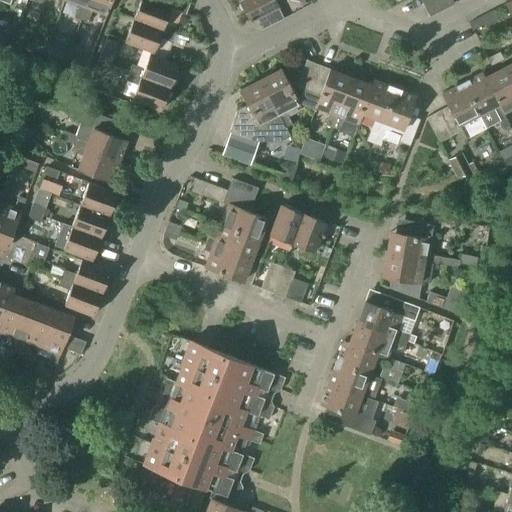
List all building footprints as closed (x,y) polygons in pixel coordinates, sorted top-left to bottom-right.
[(81,20),(88,0),(65,0),(65,1),(78,6),(74,18),(81,20)] [(88,0),(81,20),(87,23),(92,11),(106,17),(112,0),(88,0)] [(173,35),(176,27),(165,23),(170,9),(173,0),(140,0),(133,20),(173,35)] [(239,0),(239,1),(249,21),(277,7),(273,0),(239,0)] [(451,0),(434,0),(423,6),(429,17),(454,4),(451,0)] [(485,27),(498,20),(493,11),(468,23),(472,31),(484,25),(485,27)] [(170,43),(173,35),(133,20),(125,42),(154,53),(165,57),(169,46),(170,43)] [(0,44),(4,46),(8,35),(0,31),(0,44)] [(62,69),(69,51),(48,43),(41,60),(62,69)] [(101,49),(97,60),(110,65),(114,54),(101,49)] [(84,77),(90,59),(69,51),(62,69),(84,77)] [(491,66),(503,59),(499,52),(487,59),(491,66)] [(169,89),(178,67),(149,56),(143,70),(131,66),(128,73),(169,89)] [(307,92),(317,66),(305,62),(296,87),(307,92)] [(511,64),(502,69),(511,87),(511,64)] [(350,78),(328,70),(317,66),(307,92),(318,96),(314,108),(329,114),(325,126),(331,128),(350,78)] [(511,87),(502,69),(484,79),(501,115),(502,116),(503,115),(511,110),(511,87)] [(291,124),(285,113),(298,106),(279,70),(259,81),(284,128),(291,124)] [(161,111),(169,89),(128,73),(125,81),(137,86),(132,100),(161,111)] [(496,118),(501,115),(484,79),(481,74),(462,84),(486,129),(490,136),(502,129),(498,122),(496,118)] [(371,86),(350,78),(331,128),(338,131),(343,119),(357,125),(361,115),(360,115),(371,86)] [(278,131),(284,128),(259,81),(239,91),(247,105),(237,110),(228,133),(229,134),(227,141),(250,149),(253,142),(259,127),(272,120),(278,131)] [(373,144),(394,89),(372,81),(371,86),(360,115),(361,115),(374,120),(366,141),(373,144)] [(466,139),(486,129),(462,84),(442,95),(447,107),(436,113),(450,137),(461,131),(466,139)] [(415,97),(394,89),(373,144),(380,147),(386,131),(399,136),(397,142),(409,146),(419,120),(408,115),(415,97)] [(17,105),(13,116),(26,121),(30,110),(17,105)] [(118,161),(126,141),(118,138),(123,124),(94,113),(90,124),(81,121),(76,136),(63,131),(60,140),(118,161)] [(439,143),(450,137),(436,113),(425,118),(439,143)] [(19,146),(27,128),(7,120),(0,138),(19,146)] [(73,144),(70,151),(82,156),(77,170),(110,183),(118,161),(73,144)] [(342,164),(346,152),(327,145),(323,157),(342,164)] [(455,176),(473,175),(461,153),(447,160),(455,176)] [(35,173),(38,164),(19,157),(16,166),(35,173)] [(364,162),(354,158),(350,167),(361,171),(364,162)] [(378,164),(368,162),(366,170),(377,172),(378,164)] [(389,165),(379,163),(377,172),(387,174),(389,165)] [(56,179),(59,172),(46,167),(43,175),(56,179)] [(66,194),(68,184),(49,180),(47,190),(66,194)] [(109,216),(117,194),(88,183),(80,206),(109,216)] [(220,225),(258,240),(266,219),(249,213),(254,200),(227,190),(213,185),(208,198),(227,205),(220,225)] [(0,204),(0,248),(6,251),(26,199),(18,196),(13,209),(0,204)] [(184,211),(187,204),(178,200),(175,208),(184,211)] [(42,217),(45,209),(32,204),(29,212),(42,217)] [(101,238),(109,216),(80,206),(72,227),(101,238)] [(291,243),(302,215),(279,206),(269,234),(291,243)] [(40,223),(42,217),(29,212),(26,218),(40,223)] [(314,251),(324,223),(302,215),(291,243),(314,251)] [(433,225),(398,219),(395,234),(389,233),(385,255),(433,264),(439,265),(439,264),(459,268),(459,265),(474,268),(477,257),(461,254),(460,260),(428,254),(430,241),(433,225)] [(178,234),(181,227),(168,222),(165,229),(178,234)] [(63,250),(92,260),(101,238),(72,227),(63,224),(54,246),(63,250)] [(250,262),(258,240),(220,225),(214,239),(208,237),(204,244),(250,262)] [(176,241),(178,234),(165,229),(162,236),(176,241)] [(44,262),(49,248),(38,244),(33,258),(44,262)] [(242,282),(250,262),(204,244),(202,250),(209,253),(204,268),(242,282)] [(430,282),(432,270),(433,264),(385,255),(381,277),(393,279),(391,289),(402,292),(418,298),(420,284),(422,285),(423,281),(430,282)] [(102,294),(110,272),(81,261),(76,275),(63,270),(60,279),(102,294)] [(272,293),(282,267),(270,262),(260,289),(272,293)] [(285,298),(295,272),(282,267),(272,293),(285,298)] [(94,317),(102,294),(60,279),(57,286),(70,291),(64,306),(94,317)] [(295,298),(307,302),(314,287),(301,282),(295,298)] [(0,322),(1,323),(12,294),(14,289),(0,284),(0,322)] [(419,308),(389,296),(373,291),(368,304),(364,302),(356,324),(406,342),(409,334),(397,330),(401,317),(414,321),(419,308)] [(442,308),(445,298),(429,292),(425,301),(439,307),(442,308)] [(13,352),(31,302),(12,294),(1,323),(0,322),(0,334),(10,338),(6,349),(13,352)] [(38,349),(52,310),(31,302),(13,352),(20,354),(24,343),(38,349)] [(52,310),(38,349),(51,354),(47,365),(55,368),(62,347),(80,354),(85,342),(67,335),(73,317),(52,310)] [(404,348),(406,342),(356,324),(349,344),(348,344),(376,354),(376,355),(385,359),(386,359),(387,358),(391,344),(404,348)] [(348,344),(349,344),(343,341),(335,363),(368,375),(376,355),(376,354),(348,344)] [(279,391),(284,378),(190,342),(180,367),(184,369),(178,384),(164,379),(159,391),(161,396),(158,405),(153,409),(148,421),(162,426),(156,441),(152,439),(142,465),(211,492),(208,500),(209,500),(224,506),(227,498),(236,501),(241,489),(239,482),(242,474),(248,471),(253,459),(243,455),(249,440),(259,444),(262,434),(253,430),(258,417),(268,421),(272,408),(270,402),(272,394),(279,391)] [(435,375),(442,356),(433,352),(426,372),(435,375)] [(386,359),(385,359),(379,376),(397,383),(402,371),(396,369),(399,362),(387,358),(386,359)] [(368,375),(335,363),(327,384),(373,401),(376,393),(381,380),(368,375)] [(22,389),(36,384),(30,371),(28,376),(22,389)] [(0,385),(8,389),(13,377),(4,374),(0,384),(0,385)] [(507,388),(510,378),(499,374),(496,383),(507,388)] [(507,388),(496,383),(492,393),(503,397),(507,388)] [(327,384),(320,405),(326,407),(322,418),(368,436),(374,420),(370,418),(376,402),(373,401),(327,384)] [(413,413),(420,394),(409,390),(402,409),(413,413)] [(499,417),(503,407),(488,402),(481,421),(493,425),(496,417),(499,417)] [(481,421),(474,440),(485,445),(493,425),(481,421)] [(402,446),(406,436),(390,430),(386,441),(402,446)] [(481,455),(485,445),(474,440),(470,451),(481,455)] [(471,483),(474,474),(463,469),(459,479),(471,483)] [(471,483),(459,479),(455,488),(467,493),(471,483)] [(511,511),(511,497),(506,496),(500,511),(511,511)] [(249,511),(241,511),(224,506),(209,500),(204,511),(262,511),(263,511),(251,507),(249,511)]
